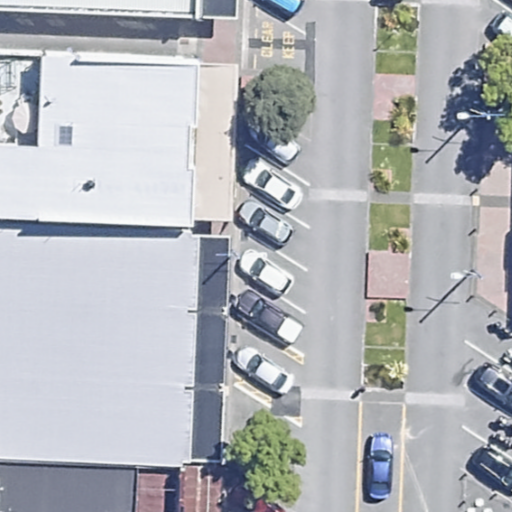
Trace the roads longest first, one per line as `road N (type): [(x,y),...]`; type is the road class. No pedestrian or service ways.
road 1 (residential): [(444,0),(424,511)]
road 2 (residential): [(318,511),(338,0)]
